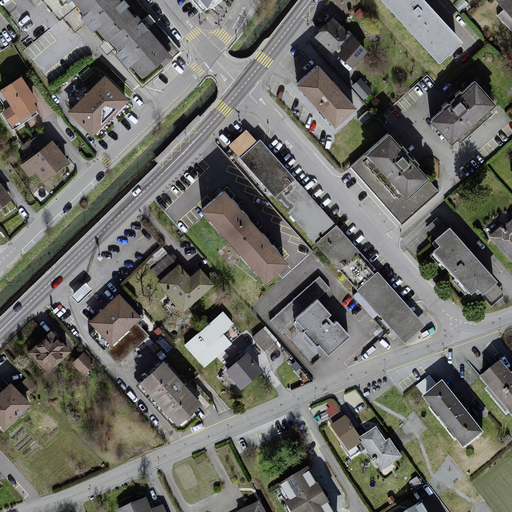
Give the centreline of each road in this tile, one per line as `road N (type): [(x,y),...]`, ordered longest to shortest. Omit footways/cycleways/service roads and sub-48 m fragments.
road 1 (residential): [(455,321),(443,340),(23,511)]
road 2 (secondary): [(0,331),(242,86)]
road 3 (residential): [(455,321),(242,86)]
road 4 (residential): [(209,56),(0,265)]
